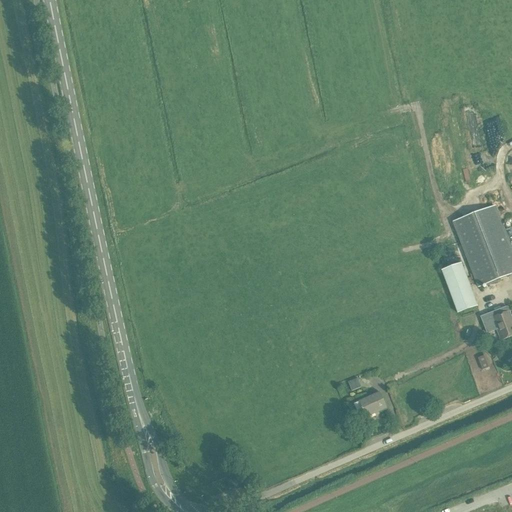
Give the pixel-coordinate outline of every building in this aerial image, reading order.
[(511,251),(495,206),(454,222),(479,288),(511,275),(511,251)] [(477,307),(461,265),(442,272),(458,314),(477,307)] [(502,341),(511,336),(511,322),(506,308),(481,318),(487,334),(497,330),(502,341)] [(481,368),(487,365),(484,357),(478,359),(481,368)] [(359,402),(354,404),(356,411),(360,410),(364,419),(375,414),(375,413),(378,411),(379,412),(387,409),(380,393),(374,396),(367,399),(359,402)]
